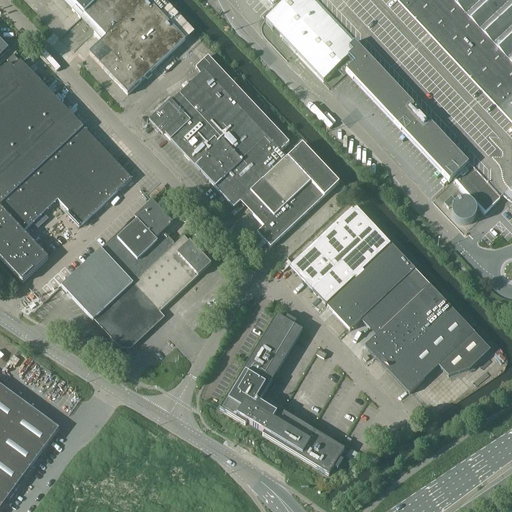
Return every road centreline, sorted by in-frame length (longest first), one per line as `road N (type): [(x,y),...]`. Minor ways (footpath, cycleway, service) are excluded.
road 1 (unclassified): [(259,271),(0,2)]
road 2 (unclassified): [(364,448),(394,407),(259,271)]
road 3 (unclassified): [(164,420),(0,317)]
road 4 (unclassified): [(164,420),(259,271)]
